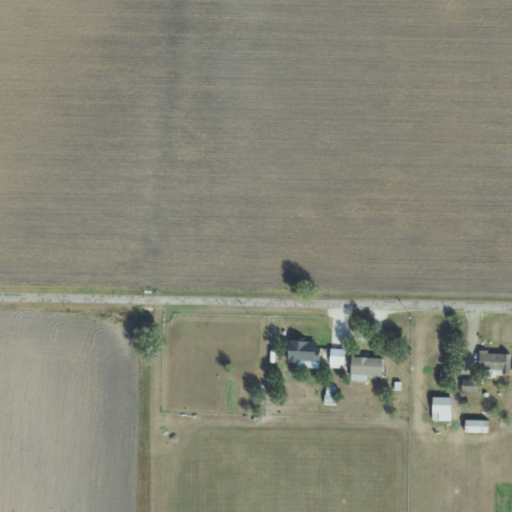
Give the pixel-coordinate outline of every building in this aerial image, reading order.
[(342,349),(318,349),(318,363),(342,363),(342,349)] [(508,353),(475,353),(475,373),(508,373),(508,353)] [(346,375),(387,375),(387,358),(346,358),(346,375)] [(474,392),(474,380),(457,380),(457,392),(474,392)] [(428,421),(447,421),(447,397),(428,397),(428,421)] [(460,433),(484,433),(484,420),(460,420),(460,433)]
